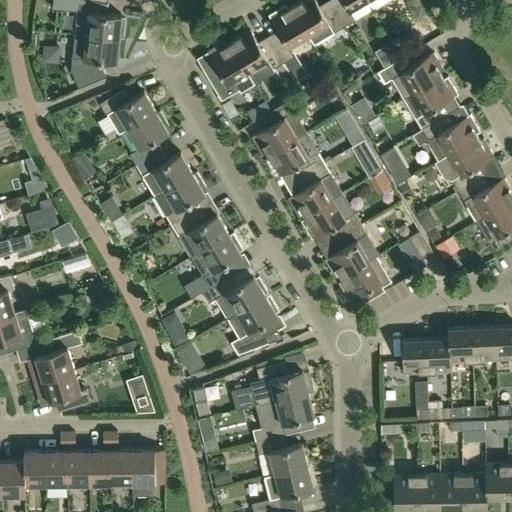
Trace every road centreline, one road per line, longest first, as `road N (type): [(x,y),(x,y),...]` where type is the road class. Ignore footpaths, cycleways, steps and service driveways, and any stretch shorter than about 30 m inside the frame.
road 1 (residential): [(348,347),(172,47)]
road 2 (residential): [(348,347),(439,291),(497,290),(511,281)]
road 3 (residential): [(353,511),(348,347)]
road 4 (residential): [(159,424),(0,426)]
road 5 (residential): [(511,145),(460,57),(473,13)]
